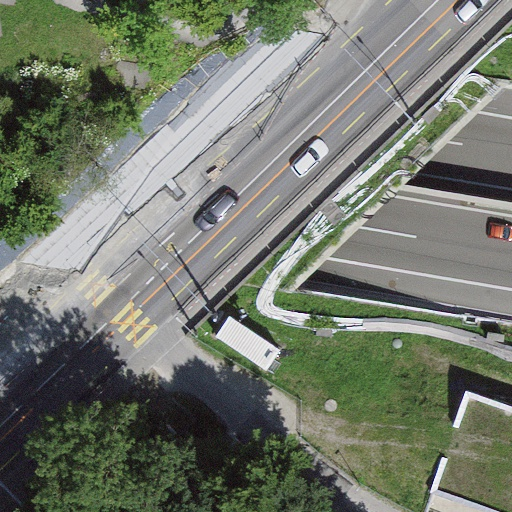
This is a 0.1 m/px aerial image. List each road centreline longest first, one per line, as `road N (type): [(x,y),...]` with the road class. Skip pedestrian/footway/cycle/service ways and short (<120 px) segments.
road 1 (primary): [(437,0),(0,422)]
road 2 (motorway): [(511,156),(0,74)]
road 3 (motorway): [(0,184),(511,263)]
